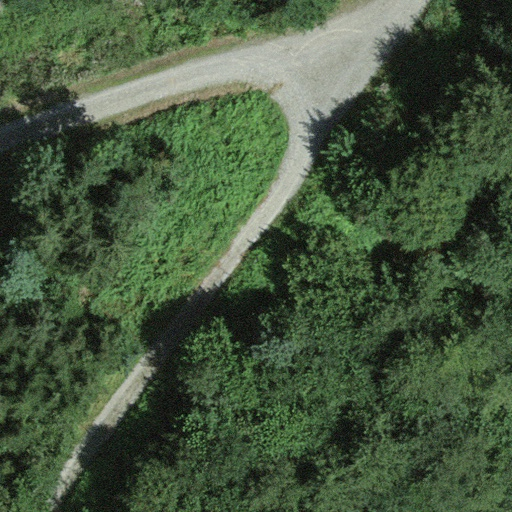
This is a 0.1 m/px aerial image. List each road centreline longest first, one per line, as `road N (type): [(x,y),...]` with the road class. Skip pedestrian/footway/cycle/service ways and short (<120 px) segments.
road 1 (track): [(57,511),(358,49)]
road 2 (track): [(405,0),(358,49),(215,72),(0,148)]
